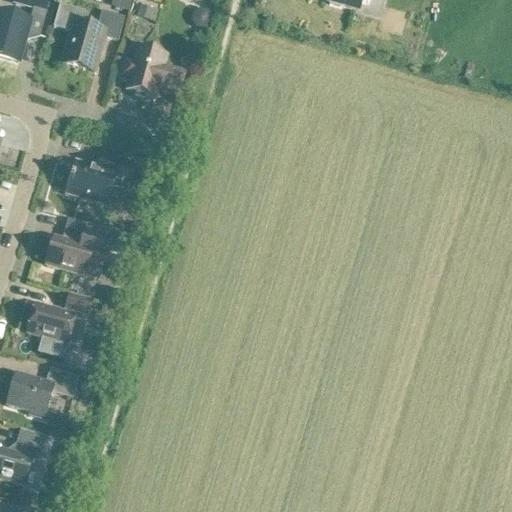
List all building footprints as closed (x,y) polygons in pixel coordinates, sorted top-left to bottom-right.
[(16,0),(14,8),(33,13),(30,25),(0,16),(0,63),(20,69),(26,46),(38,43),(46,17),(45,16),(49,0),(16,0)] [(130,16),(135,0),(133,0),(115,0),(113,11),(130,16)] [(314,0),(315,1),(329,6),(329,9),(343,13),(344,10),(359,14),(361,7),(367,9),(369,0),(314,0)] [(96,32),(81,28),(84,17),(58,9),(52,32),(69,37),(61,68),(94,77),(104,42),(118,46),(124,22),(101,15),(96,32)] [(165,71),(168,60),(137,52),(132,67),(125,65),(120,82),(127,85),(125,94),(156,103),(157,97),(178,102),(185,77),(165,71)] [(123,192),(130,167),(102,159),(98,174),(75,167),(66,197),(107,209),(112,189),(123,192)] [(105,266),(112,241),(85,234),(81,249),(54,241),(46,270),(84,281),(90,261),(105,266)] [(88,319),(92,306),(69,299),(65,313),(88,319)] [(35,309),(27,338),(41,342),(37,358),(63,365),(67,349),(78,352),(86,325),(75,322),(75,320),(35,309)] [(72,402),(78,381),(50,373),(46,387),(15,378),(6,410),(29,416),(28,419),(44,424),(52,397),(72,402)] [(6,456),(0,454),(0,483),(23,490),(22,495),(37,499),(53,443),(20,434),(16,448),(6,456)]
